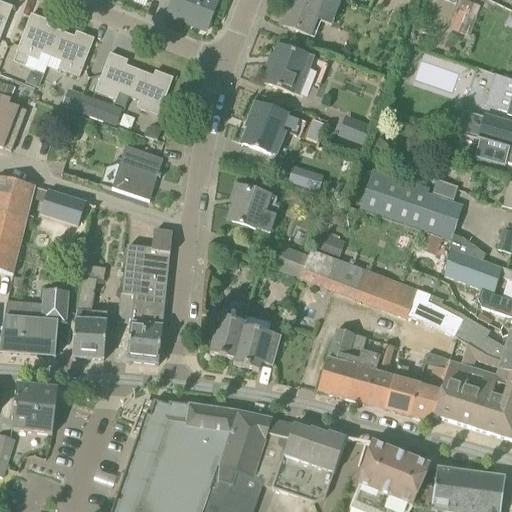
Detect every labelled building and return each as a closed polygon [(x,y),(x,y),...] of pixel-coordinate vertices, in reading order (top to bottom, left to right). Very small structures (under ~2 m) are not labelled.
[(216,0),(173,0),(168,14),(191,23),(189,27),(206,34),(218,1),(216,0)] [(290,0),(279,27),(308,39),(323,2),(317,0),(293,0),(293,1),(290,0)] [(0,38),(12,10),(0,4),(0,38)] [(50,60),(60,34),(47,29),(49,24),(31,17),(16,55),(17,55),(13,65),(24,69),(27,60),(37,63),(40,56),(50,60)] [(74,40),(60,34),(50,60),(60,64),(57,71),(79,80),(94,41),(76,34),(74,40)] [(308,60),(278,48),(263,86),(302,101),(312,76),(303,72),(308,60)] [(127,63),(110,56),(95,94),(116,102),(119,95),(129,99),(139,74),(125,68),(127,63)] [(153,79),(139,74),(129,99),(139,103),(136,111),(158,119),(173,81),(155,74),(153,79)] [(2,98),(1,98),(0,100),(0,150),(3,152),(4,148),(11,151),(10,154),(11,155),(27,114),(9,107),(16,90),(6,87),(2,98)] [(77,112),(83,97),(83,96),(71,91),(65,108),(77,112)] [(99,122),(105,105),(83,97),(77,112),(77,114),(99,122)] [(242,146),(271,158),(273,159),(283,135),(281,134),(287,118),(256,106),(249,122),(251,122),(242,146)] [(337,139),(364,150),(372,127),(345,117),(337,139)] [(479,143),(491,146),(509,151),(511,140),(511,125),(484,118),(477,142),(479,143)] [(323,128),(312,124),(305,143),(316,147),(323,128)] [(147,130),(144,139),(157,144),(161,130),(153,127),(147,130)] [(511,151),(509,151),(491,146),(479,143),(474,162),(504,170),(506,165),(511,166),(511,151)] [(158,177),(162,163),(125,151),(111,192),(149,205),(149,203),(144,202),(151,178),(160,181),(161,178),(158,177)] [(308,175),(294,170),(289,185),(304,189),(308,175)] [(453,242),(455,238),(463,210),(452,207),(453,203),(441,196),(437,194),(374,173),(373,175),(361,172),(349,208),(361,212),(453,242)] [(0,275),(12,279),(12,278),(23,237),(35,190),(0,180),(0,275)] [(266,216),(271,200),(258,195),(240,189),(228,224),(270,238),(276,219),(266,216)] [(41,217),(79,230),(87,207),(49,194),(41,217)] [(497,252),(511,257),(511,256),(511,234),(503,232),(497,252)] [(158,368),(172,236),(154,234),(152,253),(127,250),(122,298),(120,297),(118,324),(130,326),(126,364),(158,368)] [(446,281),(482,294),(495,299),(501,280),(504,271),(484,264),(487,257),(464,241),(455,238),(453,242),(446,281)] [(300,282),(310,258),(284,249),(276,273),(300,282)] [(351,302),(363,273),(361,272),(311,254),(310,258),(300,282),(315,289),(351,302)] [(72,361),(104,363),(107,318),(91,317),(97,283),(103,284),(106,271),(92,269),(85,268),(75,326),(72,361)] [(510,283),(511,277),(511,273),(504,271),(501,280),(510,283)] [(22,280),(13,280),(12,288),(22,288),(22,280)] [(44,293),(43,308),(7,305),(4,320),(0,345),(0,355),(55,359),(57,326),(66,326),(68,294),(44,293)] [(511,305),(495,299),(482,294),(478,303),(482,310),(478,322),(494,330),(499,316),(511,320),(511,331),(506,351),(488,340),(491,335),(464,320),(463,322),(452,342),(467,348),(488,359),(501,366),(499,372),(498,373),(511,377),(511,378),(509,390),(511,391),(511,305)] [(452,342),(463,322),(443,312),(433,332),(452,342)] [(209,357),(234,363),(243,329),(244,326),(219,320),(209,357)] [(260,366),(272,369),(273,369),(278,350),(280,340),(268,336),(243,329),(234,363),(232,367),(258,374),(260,366)] [(325,363),(317,396),(343,403),(348,384),(344,383),(347,368),(343,367),(351,336),(334,331),(326,363),(325,363)] [(343,403),(365,408),(378,358),(362,354),(366,340),(351,336),(343,367),(347,368),(344,383),(348,384),(343,403)] [(384,413),(393,379),(387,377),(394,349),(383,346),(379,358),(378,358),(365,408),(384,413)] [(511,445),(511,391),(509,390),(511,378),(511,377),(498,373),(496,381),(471,374),(475,363),(499,372),(501,366),(488,359),(467,348),(460,370),(449,367),(448,366),(448,367),(432,420),(511,445)] [(432,420),(448,367),(448,366),(449,363),(437,360),(428,392),(419,389),(410,420),(431,426),(432,420)] [(396,368),(393,379),(384,413),(410,420),(419,389),(419,388),(404,384),(408,371),(396,368)] [(12,433),(15,433),(51,437),(57,393),(16,389),(12,433)] [(169,407),(169,409),(153,403),(153,405),(154,405),(150,419),(145,417),(111,511),(203,511),(237,416),(168,406),(168,407),(169,407)] [(252,511),(261,487),(270,491),(294,428),(270,423),(237,416),(203,511),(252,511)] [(294,428),(270,491),(312,506),(323,500),(345,442),(328,436),(327,438),(311,432),(310,434),(294,428)] [(0,438),(0,480),(2,481),(14,443),(0,438)] [(371,446),(370,448),(361,477),(358,489),(349,511),(352,511),(410,511),(412,510),(428,472),(429,469),(371,446)] [(451,511),(457,474),(436,471),(436,473),(428,472),(412,510),(427,511),(451,511)] [(500,511),(505,480),(457,474),(451,511),(500,511)]
